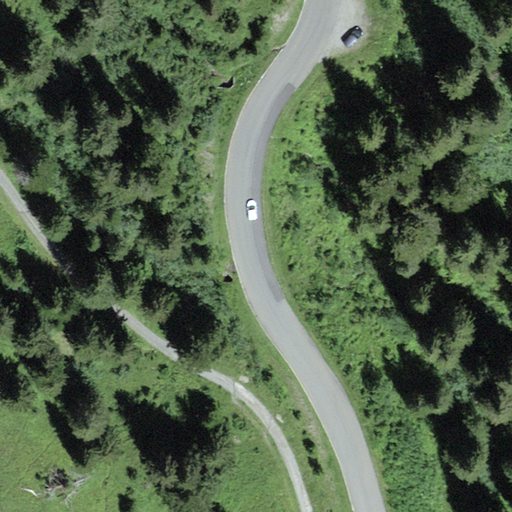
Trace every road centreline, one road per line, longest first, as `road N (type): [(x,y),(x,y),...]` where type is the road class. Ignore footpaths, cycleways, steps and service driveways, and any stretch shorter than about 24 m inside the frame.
road 1 (tertiary): [(325,0),(314,32),(251,130),(241,194),(259,283),(329,396),(372,511)]
road 2 (track): [(307,511),(285,449),(253,404),(94,294),(0,177)]
